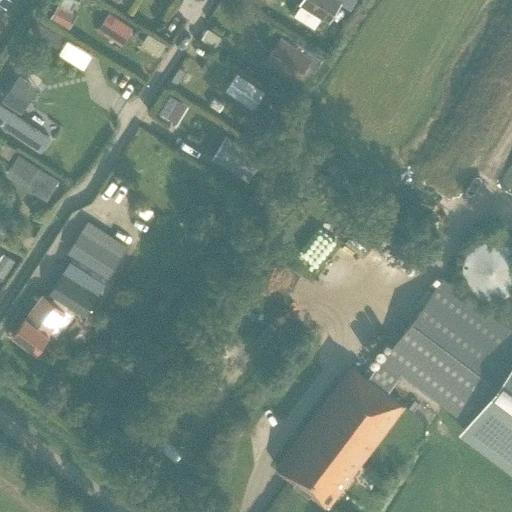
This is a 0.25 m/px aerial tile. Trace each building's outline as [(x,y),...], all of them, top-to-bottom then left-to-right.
[(301,0),(300,2),(328,20),(340,0),(301,0)] [(171,37),(184,12),(170,5),(157,30),(171,37)] [(114,11),(102,29),(121,42),(133,24),(114,11)] [(199,34),(214,41),(219,31),(204,23),(199,34)] [(66,37),(46,24),(38,38),(57,50),(66,37)] [(281,71),(294,80),(304,65),(312,71),(321,58),(299,43),(296,47),(280,37),(270,51),(287,63),(281,71)] [(232,65),(225,76),(256,96),(263,86),(232,65)] [(38,85),(19,72),(1,98),(21,111),(38,85)] [(165,93),(160,113),(174,117),(179,96),(165,93)] [(47,134),(0,103),(0,123),(38,148),(47,134)] [(198,113),(189,127),(218,145),(227,132),(198,113)] [(10,167),(22,172),(18,179),(48,193),(58,172),(17,153),(10,167)] [(42,293),(14,333),(36,349),(65,310),(78,319),(82,312),(83,313),(97,292),(127,245),(87,219),(67,251),(73,255),(49,292),(53,294),(50,299),(42,293)] [(511,245),(510,243),(502,239),(492,237),(483,239),(475,243),(469,250),(465,258),(463,267),(465,276),(469,284),(475,290),(483,295),(493,296),(502,295),(510,291),(511,288),(511,245)] [(511,329),(443,278),(369,377),(352,364),(277,465),(330,504),(405,403),(389,391),(403,372),(469,421),(462,431),(511,467),(511,329)] [(203,360),(186,385),(209,401),(226,375),(203,360)] [(241,432),(236,429),(233,434),(238,437),(241,432)]
